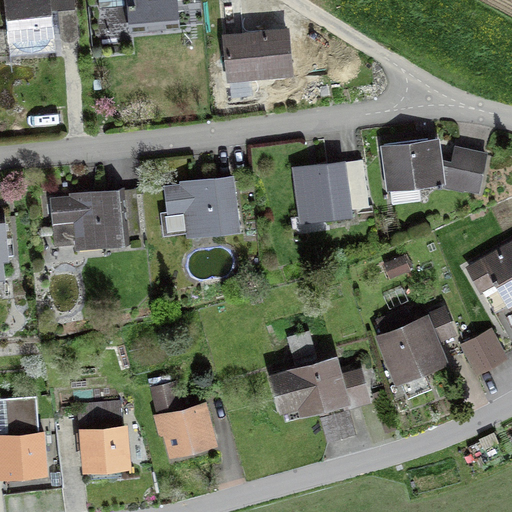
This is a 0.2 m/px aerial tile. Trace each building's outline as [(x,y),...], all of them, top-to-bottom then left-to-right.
[(75,7),(74,0),(5,0),(8,38),(17,47),(35,50),(47,43),(55,34),(53,9),(75,7)] [(175,31),(171,0),(100,0),(101,4),(123,2),(126,36),(175,31)] [(281,32),(220,39),(225,85),(286,78),(281,32)] [(390,187),(441,182),(474,189),(482,155),(458,149),(454,166),(440,166),(436,140),(384,147),(390,187)] [(339,164),(290,170),(297,224),(345,217),(345,212),(364,209),(358,164),(339,167),(339,164)] [(225,179),(160,188),(164,218),(181,216),(184,239),(232,233),(225,179)] [(122,193),(51,200),(57,258),(129,251),(122,193)] [(511,240),(464,267),(480,295),(489,290),(500,310),(511,303),(511,240)] [(400,258),(380,266),(386,280),(405,272),(400,258)] [(438,310),(372,336),(390,381),(439,362),(432,343),(449,337),(438,310)] [(492,332),(479,338),(490,363),(503,357),(492,332)] [(479,338),(464,346),(477,369),(490,363),(479,338)] [(328,358),(261,375),(271,413),(289,408),(292,416),(340,404),(337,392),(332,374),(328,358)] [(355,367),(332,374),(337,392),(341,391),(346,407),(365,401),(355,367)] [(173,386),(146,393),(164,457),(208,444),(197,405),(180,409),(173,386)] [(381,394),(372,397),(383,434),(392,432),(381,394)] [(2,434),(0,433),(0,478),(38,477),(35,396),(0,397),(2,434)] [(118,404),(74,407),(78,471),(122,468),(118,404)] [(346,415),(319,422),(324,444),(352,436),(346,415)]
